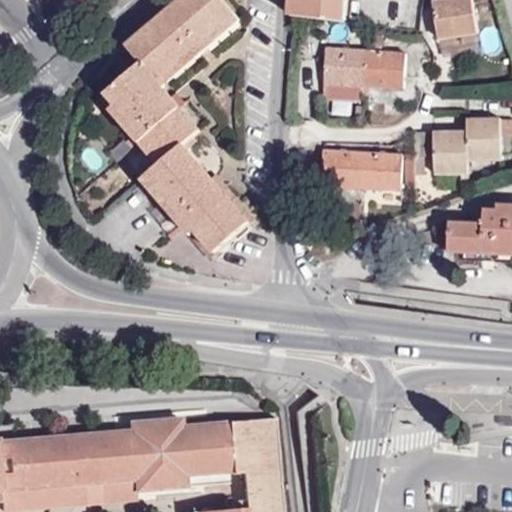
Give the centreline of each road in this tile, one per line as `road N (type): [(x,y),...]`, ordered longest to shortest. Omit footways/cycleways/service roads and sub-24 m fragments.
road 1 (tertiary): [(95,319),(170,346),(328,373),(353,385),(374,425)]
road 2 (secondary): [(273,327),(95,289),(16,233)]
road 3 (unclassified): [(285,234),(278,152),(289,0)]
road 4 (secondary): [(95,319),(273,327)]
road 5 (secondary): [(362,335),(511,347)]
road 6 (tertiary): [(379,392),(426,377),(511,377)]
road 7 (unclassified): [(8,189),(59,74)]
